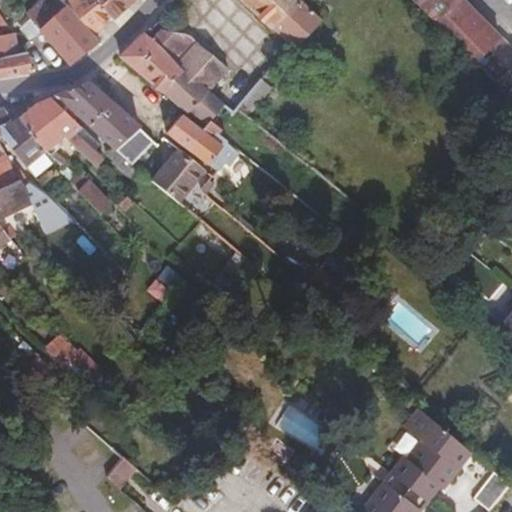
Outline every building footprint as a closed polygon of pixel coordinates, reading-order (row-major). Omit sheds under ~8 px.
[(40,0),(24,15),(55,49),(71,66),(100,45),(93,36),(110,16),(116,22),(138,0),(71,0),(64,6),(58,0),(40,0)] [(243,0),(269,26),(272,23),(297,48),(325,22),(302,0),(243,0)] [(412,0),(461,45),(479,65),(502,40),(461,0),(412,0)] [(165,135),(183,146),(209,165),(229,142),(220,134),(222,130),(211,120),(225,105),(208,90),(227,67),(190,34),(157,29),(148,39),(142,34),(121,58),(186,114),(189,112),(205,127),(201,132),(182,116),(165,135)] [(0,38),(0,59),(16,57),(13,35),(0,38)] [(0,59),(0,77),(32,72),(29,54),(16,57),(0,59)] [(90,85),(56,97),(34,106),(64,140),(96,170),(104,161),(75,134),(81,128),(75,121),(78,118),(116,152),(119,149),(131,158),(149,137),(90,85)] [(0,248),(19,237),(10,226),(3,230),(0,224),(0,221),(32,207),(29,199),(34,193),(47,204),(44,207),(55,217),(63,210),(29,178),(23,184),(19,179),(18,180),(7,158),(0,147),(0,135),(1,135),(26,165),(44,152),(58,166),(64,160),(52,147),(57,143),(30,109),(14,127),(2,108),(0,108),(0,248)] [(178,150),(150,181),(178,204),(205,171),(178,150)] [(116,210),(103,198),(91,186),(81,196),(106,221),(116,210)] [(308,277),(298,288),(304,294),(314,283),(308,277)] [(73,343),(59,357),(65,363),(70,360),(80,349),(73,343)] [(70,360),(90,376),(99,365),(80,349),(70,360)] [(42,358),(32,369),(44,380),(55,369),(42,358)] [(405,457),(391,476),(427,502),(445,479),(448,481),(471,452),(420,409),(404,429),(421,443),(408,459),(405,457)] [(93,464),(106,477),(124,456),(109,444),(93,464)] [(10,451),(0,465),(0,497),(1,500),(29,479),(10,451)] [(124,456),(106,477),(119,488),(137,468),(124,456)] [(388,479),(424,506),(427,502),(391,476),(388,479)] [(386,482),(421,509),(424,506),(388,479),(386,482)] [(386,482),(362,511),(418,511),(421,509),(386,482)]
